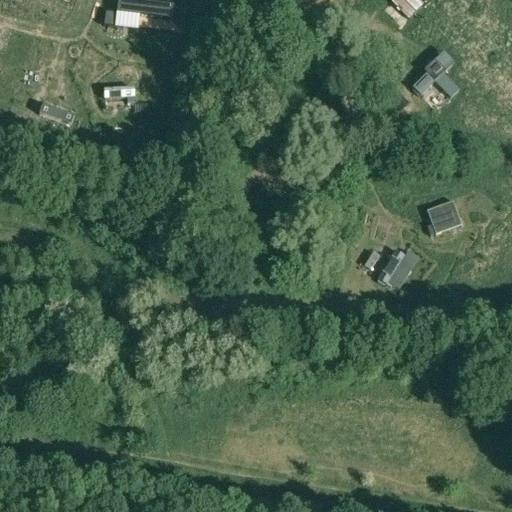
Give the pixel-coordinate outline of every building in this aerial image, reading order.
[(116,0),(114,0),(102,18),(135,41),(148,22),(116,0)] [(369,0),(366,4),(387,22),(405,0),(369,0)] [(408,51),(403,56),(436,91),(449,79),(416,44),(408,51)] [(96,66),(82,80),(117,113),(130,99),(96,66)] [(77,116),(43,104),(39,116),(73,128),(77,116)] [(420,201),(393,224),(415,250),(442,227),(420,201)] [(379,248),(366,261),(397,290),(409,277),(379,248)]
